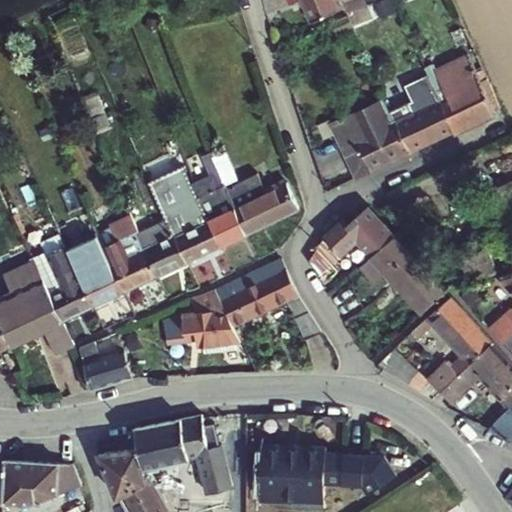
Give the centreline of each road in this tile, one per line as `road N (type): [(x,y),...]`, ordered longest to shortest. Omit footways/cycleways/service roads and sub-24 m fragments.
road 1 (residential): [(377,398),(295,254),(311,192),(252,0)]
road 2 (tertiary): [(0,423),(82,422),(244,390),(377,398)]
